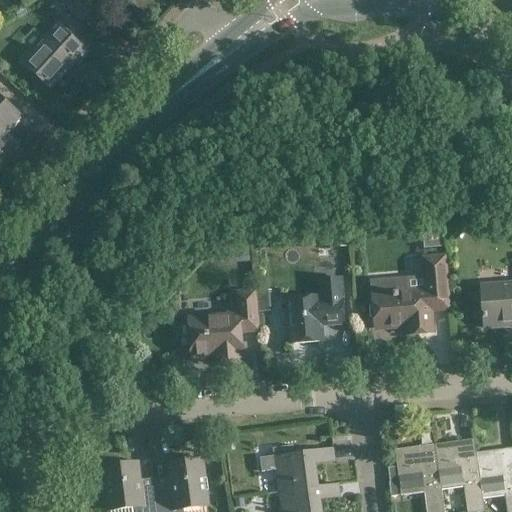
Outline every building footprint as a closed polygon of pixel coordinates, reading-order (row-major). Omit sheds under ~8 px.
[(61,0),(82,19),(93,7),(86,0),(61,0)] [(74,58),(79,63),(88,53),(59,25),(27,59),(38,68),(34,73),(50,88),(69,67),(67,65),(74,58)] [(437,85),(426,76),(417,88),(428,97),(437,85)] [(0,148),(5,143),(0,138),(20,117),(0,98),(0,148)] [(443,230),(423,231),(424,249),(445,247),(443,230)] [(425,260),(427,289),(406,291),(405,278),(372,281),(376,329),(408,326),(408,329),(418,329),(418,333),(432,332),(430,309),(448,308),(444,258),(425,260)] [(329,325),(344,324),(341,278),(321,280),(322,296),(287,299),(288,314),(285,314),(287,331),(290,330),(291,344),(322,341),(321,323),(329,323),(329,325)] [(511,283),(481,286),(482,296),(475,297),(476,315),(483,314),(484,328),(505,327),(504,323),(511,322),(511,283)] [(229,312),(229,316),(190,319),(193,359),(216,357),(217,365),(241,363),(240,355),(242,355),(240,326),(258,324),(256,291),(237,292),(238,311),(229,312)] [(130,376),(129,368),(117,369),(118,378),(130,376)] [(440,487),(441,486),(464,484),(467,511),(484,511),(482,495),(481,495),(477,465),(475,453),(474,444),(459,446),(459,442),(434,445),(434,449),(437,470),(440,487)] [(306,444),(287,446),(288,454),(308,452),(306,444)] [(397,467),(388,468),(390,482),(389,482),(391,497),(401,496),(400,492),(425,489),(427,511),(444,511),(441,486),(440,487),(437,470),(434,449),(420,451),(419,447),(395,450),(397,467)] [(511,511),(511,474),(503,475),(500,450),(475,453),(477,465),(481,495),(482,495),(505,492),(507,511),(511,511)] [(314,487),(311,465),(315,464),(313,451),(308,452),(288,454),(274,456),(276,470),(279,469),(282,492),(279,492),(279,493),(318,488),(318,487),(314,487)] [(170,463),(173,486),(153,489),(155,511),(186,511),(186,509),(208,506),(206,491),(209,491),(207,478),(204,479),(201,459),(170,463)] [(132,508),(132,511),(155,511),(153,489),(140,491),(137,463),(105,467),(111,511),(132,508)] [(317,511),(316,501),(320,500),(318,488),(279,493),(280,506),(284,505),(285,511),(317,511)]
